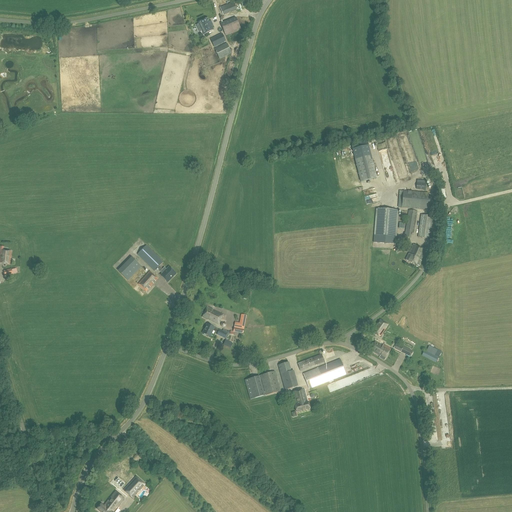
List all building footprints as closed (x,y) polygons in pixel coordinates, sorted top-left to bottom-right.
[(223,15),(237,9),(234,1),(220,7),(223,15)] [(226,35),(241,29),(236,17),(221,23),(226,35)] [(200,32),(203,31),(204,34),(214,30),(208,18),(198,22),(199,24),(196,25),(200,32)] [(215,41),(213,38),(210,39),(214,47),(226,41),(222,34),(219,35),(221,39),(215,41)] [(232,53),(227,43),(218,47),(215,49),(220,59),(232,53)] [(379,144),(382,160),(389,158),(385,142),(379,144)] [(355,158),(361,182),(377,178),(371,154),(355,158)] [(431,210),(432,200),(428,200),(428,193),(403,191),(402,207),(431,210)] [(374,242),(396,244),(398,210),(376,209),(374,242)] [(414,233),(417,211),(409,210),(405,237),(410,238),(411,233),(414,233)] [(430,239),(433,216),(421,214),(418,237),(430,239)] [(421,260),(426,250),(413,244),(409,253),(406,260),(419,266),(422,261),(421,260)] [(147,245),(138,254),(154,271),(158,268),(161,271),(163,269),(160,266),(163,262),(147,245)] [(8,255),(11,255),(12,251),(3,250),(4,247),(1,246),(0,253),(8,255)] [(8,255),(0,253),(0,256),(0,257),(0,258),(0,262),(10,264),(11,255),(8,255)] [(135,257),(120,271),(129,280),(143,266),(135,257)] [(176,274),(169,267),(166,270),(164,268),(163,269),(161,271),(160,272),(162,274),(161,276),(167,282),(176,274)] [(146,291),(158,278),(150,271),(138,284),(146,291)] [(124,283),(122,281),(119,284),(137,301),(142,296),(126,281),(124,283)] [(145,298),(158,309),(169,296),(157,285),(145,298)] [(218,324),(223,315),(213,309),(208,306),(203,317),(208,320),(208,319),(218,324)] [(240,323),(235,322),(233,332),(243,334),(247,315),(241,314),(240,323)] [(386,329),(389,324),(380,318),(372,332),(381,336),(386,329)] [(210,336),(215,327),(207,324),(203,333),(210,336)] [(217,334),(225,338),(227,339),(230,332),(228,331),(227,333),(220,330),(217,334)] [(385,360),(391,349),(383,344),(383,345),(375,341),(370,350),(380,356),(380,357),(385,360)] [(411,357),(413,351),(411,350),(404,346),(403,347),(402,349),(401,352),(411,357)] [(430,347),(428,351),(437,355),(439,351),(430,347)] [(436,362),(438,357),(425,350),(422,355),(436,362)] [(301,371),(325,362),(322,354),(298,363),(301,371)] [(310,389),(324,383),(346,374),(340,359),(304,374),(310,389)] [(285,390),(296,387),(289,362),(279,365),(285,390)] [(356,373),(358,381),(370,378),(369,375),(372,374),(372,372),(370,373),(369,369),(356,373)] [(266,395),(280,391),(275,371),(261,375),(266,395)] [(245,380),(250,399),(265,395),(260,376),(245,380)] [(339,390),(357,382),(356,379),(351,382),(349,376),(328,386),(331,392),(338,388),(339,390)] [(297,412),(310,409),(308,402),(304,389),(292,392),(296,405),(295,405),(297,412)] [(126,450),(129,442),(128,440),(125,438),(122,440),(119,446),(119,449),(123,451),(126,450)] [(155,475),(149,470),(146,474),(151,478),(155,475)] [(133,498),(146,484),(136,475),(123,490),(133,498)] [(113,511),(125,498),(116,491),(104,506),(102,504),(97,509),(100,511),(113,511)]
